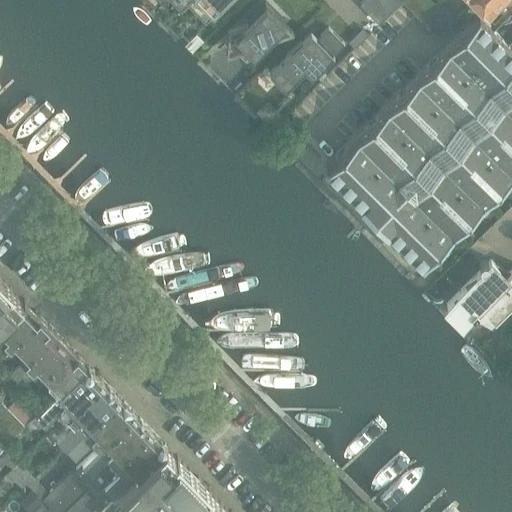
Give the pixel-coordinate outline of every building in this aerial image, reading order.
[(222,0),(186,0),(187,0),(204,18),(222,0)] [(401,0),(370,0),(363,7),(379,24),(401,0)] [(402,0),(402,1),(419,19),(434,5),(429,0),(402,0)] [(511,0),(491,0),(486,5),(483,8),(494,18),(509,1),(511,3),(511,0)] [(266,38),(292,29),(264,1),(246,18),(226,25),(223,53),(235,49),(245,58),(266,38)] [(434,5),(419,19),(438,38),(439,37),(438,36),(455,19),(438,1),(434,5)] [(473,20),(325,165),(362,201),(361,202),(385,226),(422,261),(511,172),(511,44),(510,42),(508,40),(480,12),(478,14),(473,20)] [(311,77),(344,45),(329,28),(318,39),(311,32),(269,72),(285,89),(304,70),(311,77)] [(464,321),(472,313),(473,315),(474,314),(491,323),(494,320),(495,321),(510,306),(511,306),(511,270),(511,271),(499,264),(496,266),(491,260),(488,263),(487,262),(485,261),(483,262),(481,263),(480,265),(479,267),(480,269),(481,270),(476,275),(465,282),(466,285),(447,304),(464,321)] [(0,325),(24,302),(25,303),(26,302),(24,300),(23,301),(11,288),(12,288),(0,275),(0,325)] [(0,335),(9,345),(57,393),(87,364),(26,302),(25,303),(24,302),(0,325),(0,335)] [(87,364),(57,393),(35,415),(44,424),(60,408),(66,414),(102,379),(87,364)] [(19,366),(11,374),(22,385),(30,377),(19,366)] [(195,372),(203,380),(209,375),(201,366),(195,372)] [(56,437),(65,446),(117,395),(102,379),(66,414),(72,421),(56,437)] [(117,395),(65,446),(82,463),(75,471),(73,469),(42,500),(54,511),(97,511),(110,500),(111,501),(112,500),(111,499),(118,492),(165,446),(166,445),(117,395)] [(16,398),(7,407),(24,425),(33,416),(16,398)] [(1,402),(0,402),(0,438),(5,444),(24,425),(7,407),(1,402)] [(165,446),(118,492),(113,498),(126,511),(131,505),(137,511),(231,511),(232,511),(231,511),(229,511),(210,491),(211,490),(177,457),(176,457),(165,446)] [(1,457),(12,468),(19,460),(9,450),(1,457)] [(19,462),(13,469),(27,483),(34,477),(19,462)] [(34,477),(27,483),(42,498),(48,492),(34,477)] [(31,491),(23,499),(33,509),(41,501),(31,491)] [(42,503),(34,511),(35,511),(44,511),(48,509),(42,503)]
